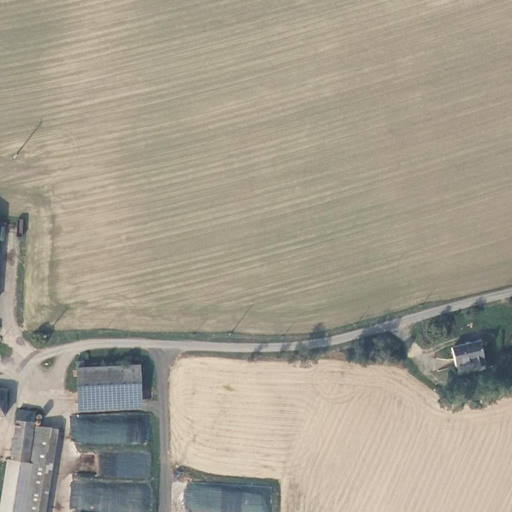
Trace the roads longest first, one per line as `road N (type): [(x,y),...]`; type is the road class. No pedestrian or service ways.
road 1 (unclassified): [(0,370),(104,343),(299,346),(511,294)]
road 2 (track): [(164,511),(161,344)]
road 3 (track): [(70,348),(57,378),(64,430),(58,511)]
